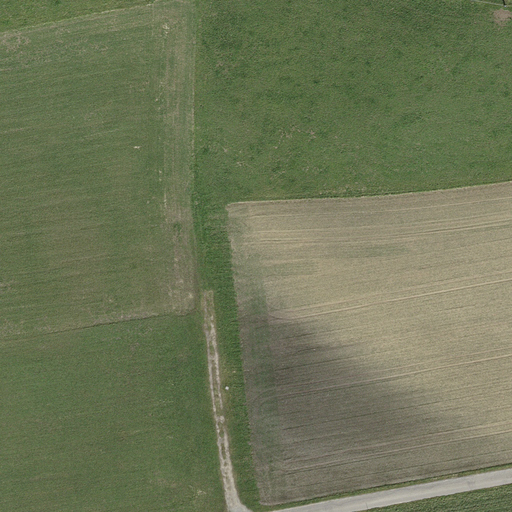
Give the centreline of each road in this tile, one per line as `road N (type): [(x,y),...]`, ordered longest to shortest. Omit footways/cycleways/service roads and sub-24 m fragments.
road 1 (track): [(238,511),(220,429),(207,296)]
road 2 (track): [(511,476),(311,511)]
